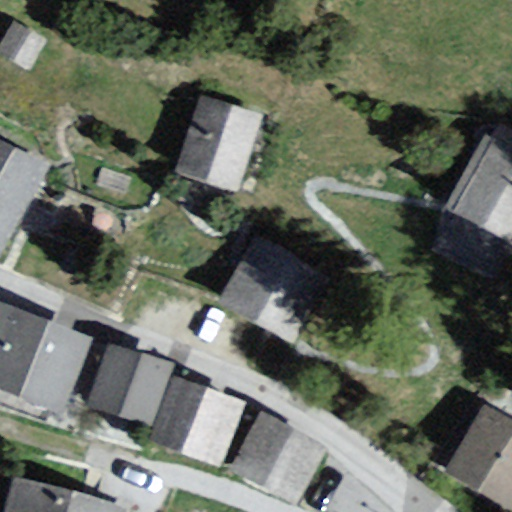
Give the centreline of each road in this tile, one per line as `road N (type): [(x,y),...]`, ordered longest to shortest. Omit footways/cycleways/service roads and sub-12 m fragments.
road 1 (residential): [(0,288),(268,393),(329,430),(430,511)]
road 2 (residential): [(0,426),(261,511)]
